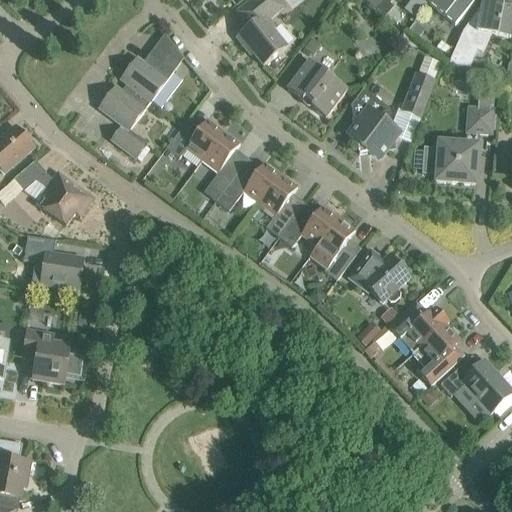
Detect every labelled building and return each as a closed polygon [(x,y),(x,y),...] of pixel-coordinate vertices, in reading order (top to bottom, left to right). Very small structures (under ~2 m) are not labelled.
[(274,32),(276,30),(269,21),(285,8),(278,0),(254,0),(236,14),(249,29),(237,39),(248,53),(250,51),(264,68),(288,49),(274,32)] [(383,0),(369,0),(367,2),(376,10),(384,1),(383,0)] [(433,0),(429,6),(455,27),(475,4),(469,0),(433,0)] [(491,36),(511,40),(511,34),(511,9),(503,8),(504,0),(482,0),(480,12),(464,33),(459,43),(484,55),(491,36)] [(385,1),(377,11),(386,19),(394,8),(385,1)] [(416,23),(408,34),(418,42),(426,31),(416,23)] [(312,40),(305,50),(315,57),(322,47),(312,40)] [(144,65),(137,60),(121,82),(127,87),(128,86),(152,104),(181,65),(175,57),(166,69),(150,57),(144,65)] [(425,58),(422,67),(438,73),(441,65),(425,58)] [(309,63),(288,92),(303,103),(305,100),(314,106),(311,109),(326,121),(348,92),(333,81),(332,72),(324,74),(309,63)] [(403,111),(422,119),(437,81),(418,73),(403,111)] [(489,81),(487,91),(500,93),(501,82),(489,81)] [(99,111),(127,131),(130,133),(152,104),(128,86),(127,87),(122,94),(116,89),(99,111)] [(354,130),(349,137),(358,145),(359,156),(371,154),(380,161),(386,154),(395,152),(394,143),(404,129),(391,119),(396,112),(365,89),(352,107),(354,130)] [(470,111),(468,134),(492,136),(493,112),(490,112),(490,107),(494,108),(495,95),(479,94),(478,111),(470,111)] [(187,152),(203,163),(224,134),(208,122),(197,136),(185,127),(167,151),(168,152),(174,157),(180,161),(187,152)] [(0,170),(4,175),(34,149),(17,129),(0,143),(0,170)] [(130,133),(127,131),(125,130),(123,134),(120,131),(112,142),(137,162),(149,147),(130,133)] [(224,134),(203,163),(217,174),(203,194),(217,204),(239,175),(242,170),(230,161),(241,146),(224,134)] [(424,153),(422,172),(437,173),(436,184),(476,187),(479,147),(439,144),(438,155),(424,153)] [(174,157),(168,152),(164,157),(171,162),(174,157)] [(41,210),(66,229),(76,216),(81,220),(94,201),(80,190),(80,189),(59,175),(54,182),(46,176),(47,175),(36,163),(15,182),(25,194),(38,203),(42,199),(46,202),(41,210)] [(244,195),(260,206),(282,177),(265,165),(251,184),(239,175),(217,204),(230,214),(244,195)] [(279,240),(299,215),(299,214),(287,205),(298,190),(282,177),(260,206),(276,218),(266,230),(279,240)] [(302,238),(317,250),(339,221),(323,208),(312,223),(299,214),(299,215),(279,240),(293,250),(302,238)] [(339,221),(317,250),(310,260),(326,272),(325,274),(337,283),(357,258),(344,248),(356,233),(339,221)] [(82,277),(84,261),(54,256),(56,243),(28,239),(24,263),(36,265),(35,269),(43,271),(41,287),(79,293),(80,291),(79,291),(81,277),(82,277)] [(371,251),(348,281),(368,297),(371,294),(382,306),(388,301),(391,304),(395,304),(400,300),(400,296),(398,292),(410,281),(390,258),(386,262),(371,251)] [(316,289),(309,299),(319,306),(326,296),(316,289)] [(31,309),(29,321),(42,323),(44,311),(42,311),(44,302),(37,301),(36,310),(31,309)] [(390,330),(414,356),(447,327),(450,324),(436,308),(419,323),(409,312),(390,330)] [(391,309),(381,319),(389,328),(400,318),(391,309)] [(372,324),(357,340),(366,349),(381,332),(372,324)] [(447,327),(414,356),(427,371),(421,376),(432,388),(465,359),(454,347),(460,342),(447,327)] [(55,338),(27,333),(23,359),(36,361),(33,383),(65,388),(66,378),(81,380),(84,360),(69,358),(71,347),(54,345),(55,338)] [(0,381),(3,382),(9,342),(0,340),(0,381)] [(375,344),(364,354),(371,361),(379,353),(377,350),(379,348),(375,344)] [(441,387),(451,399),(465,387),(490,415),(511,395),(511,392),(485,363),(463,383),(455,374),(441,387)] [(431,392),(422,401),(429,408),(438,400),(431,392)] [(0,443),(0,496),(21,501),(25,476),(29,476),(31,464),(19,462),(22,447),(0,443)]
